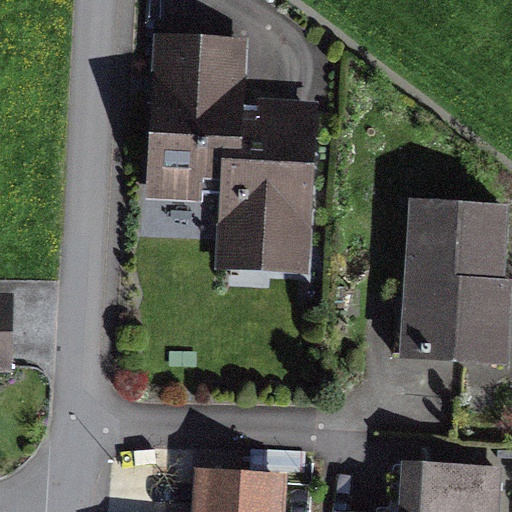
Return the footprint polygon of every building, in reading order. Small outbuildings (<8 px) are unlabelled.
[(220,206),(217,269),(310,278),(319,102),(247,100),(249,41),(153,36),(149,201),(220,206)] [(409,201),(400,361),(509,367),(511,321),(511,282),(506,282),(509,206),(409,201)] [(0,369),(13,370),(14,296),(0,295),(0,369)] [(500,511),(502,469),(402,464),(398,511),(500,511)] [(284,511),(287,476),(196,471),(193,511),(284,511)]
